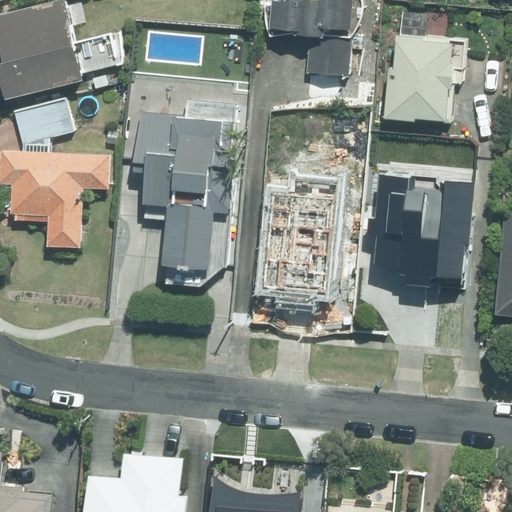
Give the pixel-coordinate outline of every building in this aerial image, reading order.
[(15,98),(94,79),(74,0),(63,0),(3,15),(14,61),(6,63),(15,98)] [(359,29),(361,0),(274,0),(272,27),(278,27),(303,30),(303,33),(314,34),(311,70),(353,74),(355,48),(365,49),(366,38),(357,37),(332,35),(333,26),(359,29)] [(454,122),(457,88),(461,89),(461,83),(465,84),(469,40),(405,34),(401,68),(397,68),(392,116),(454,122)] [(98,68),(102,80),(114,77),(110,64),(98,68)] [(28,143),(79,131),(71,98),(20,111),(28,143)] [(175,220),(171,264),(218,268),(223,213),(235,214),(240,165),(236,164),(241,105),(191,101),(189,116),(145,111),(143,131),(138,131),(134,177),(147,178),(145,206),(150,207),(149,217),(175,220)] [(281,286),(322,290),(322,287),(341,288),(347,221),(339,220),(346,141),(320,139),(318,153),(309,152),(307,175),(298,174),(296,195),(289,195),(287,222),(279,221),(277,244),(284,244),(281,286)] [(116,155),(6,149),(4,183),(17,184),(16,213),(56,215),(54,245),(88,247),(91,188),(114,189),(116,155)] [(365,294),(409,298),(411,273),(417,274),(416,283),(441,285),(442,281),(470,284),(470,277),(474,277),(482,182),(449,179),(449,189),(423,186),(424,177),(376,172),(365,294)] [(511,201),(509,201),(499,313),(511,313),(511,201)] [(0,511),(55,511),(58,488),(27,485),(28,481),(3,479),(5,449),(0,448),(0,511)] [(186,511),(189,485),(98,478),(95,511),(186,511)] [(301,511),(303,493),(263,489),(263,495),(258,494),(255,511),(301,511)]
